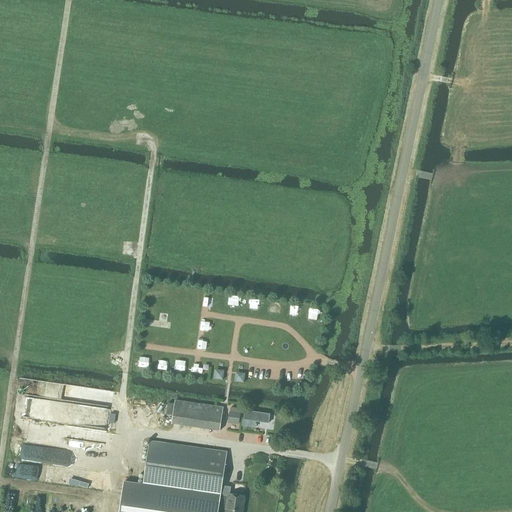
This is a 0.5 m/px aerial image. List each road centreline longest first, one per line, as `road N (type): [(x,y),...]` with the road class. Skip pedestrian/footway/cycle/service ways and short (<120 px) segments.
road 1 (unclassified): [(329,511),(439,0)]
road 2 (track): [(0,478),(68,0)]
road 3 (track): [(127,427),(129,332),(156,147),(139,140)]
